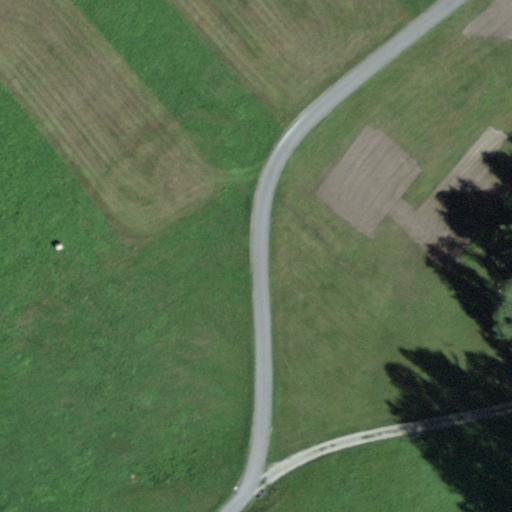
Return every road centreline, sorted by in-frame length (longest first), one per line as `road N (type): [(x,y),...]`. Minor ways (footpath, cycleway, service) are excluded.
road 1 (track): [(235,506),(259,455),(259,236),(275,158),(335,94),(454,0)]
road 2 (track): [(235,506),(274,470),(330,446),(511,406)]
